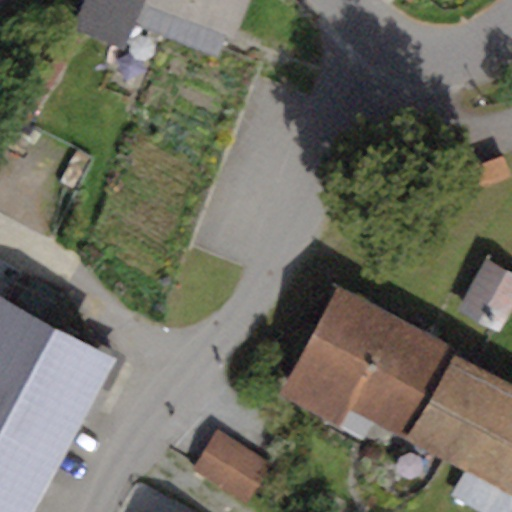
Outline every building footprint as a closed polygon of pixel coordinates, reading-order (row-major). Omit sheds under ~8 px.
[(48,0),(43,11),(143,54),(166,0),(255,38),(271,0),(48,0)] [(511,170),(506,149),(466,160),(474,188),(511,176),(511,170)] [(511,268),(487,255),(455,314),(497,336),(511,306),(511,268)] [(454,339),(339,277),(280,385),(340,417),(349,401),(404,431),(454,339)] [(0,511),(20,511),(101,362),(0,308),(0,511)] [(511,371),(454,339),(404,431),(511,488),(511,371)] [(274,470),(221,440),(199,478),(252,508),(274,470)]
